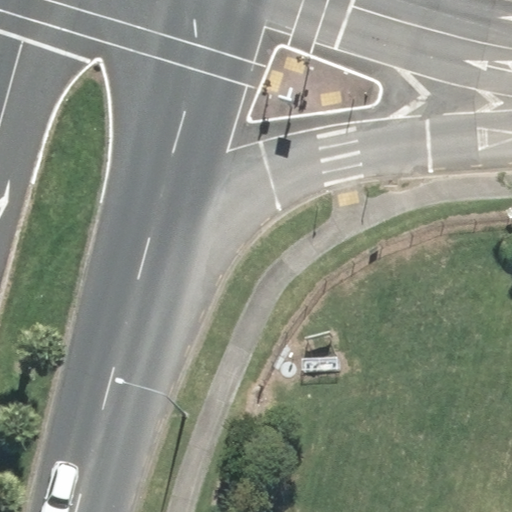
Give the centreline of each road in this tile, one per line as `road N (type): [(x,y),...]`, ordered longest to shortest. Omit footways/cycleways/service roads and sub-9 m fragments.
road 1 (primary): [(511,93),(347,150),(267,190),(197,266),(105,401)]
road 2 (primary): [(229,0),(105,401)]
road 3 (unclassified): [(511,38),(312,0)]
